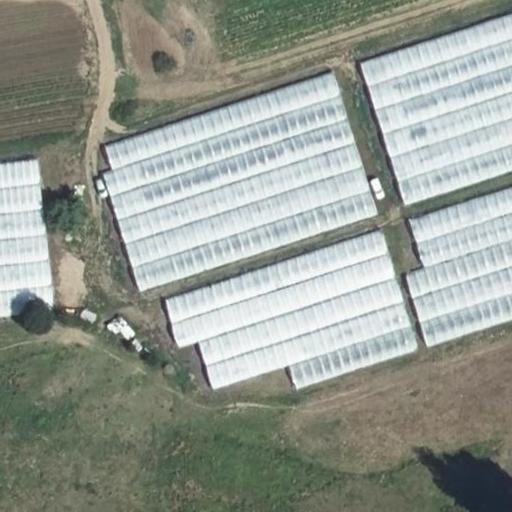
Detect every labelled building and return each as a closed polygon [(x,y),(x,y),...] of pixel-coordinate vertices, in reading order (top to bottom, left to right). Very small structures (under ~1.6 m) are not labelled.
[(511,16),(364,58),(403,200),(511,169),(511,16)] [(107,172),(138,286),(379,220),(340,77),(105,141),(113,170),(107,172)] [(0,167),(0,317),(55,312),(40,164),(0,167)] [(511,186),(411,213),(426,270),(410,274),(427,342),(511,320),(511,186)] [(297,386),(421,353),(389,234),(166,294),(180,348),(202,342),(214,387),(292,366),(297,386)]
